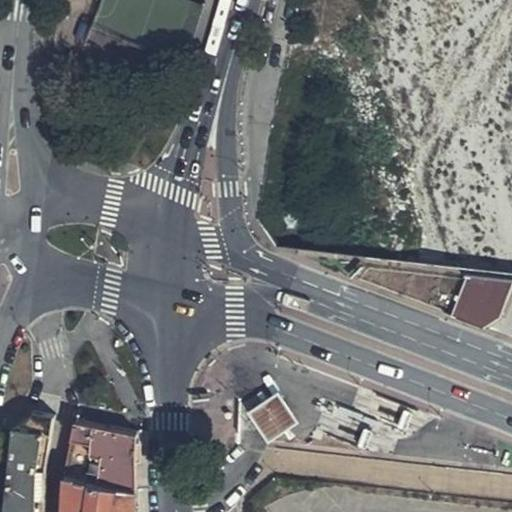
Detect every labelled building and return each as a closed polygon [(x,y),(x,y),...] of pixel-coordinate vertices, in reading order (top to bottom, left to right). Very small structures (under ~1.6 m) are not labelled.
[(170,50),(188,0),(186,0),(106,0),(98,24),(170,50)] [(511,285),(511,282),(466,278),(452,317),(483,330),(500,318),(511,285)] [(282,388),(253,408),(265,425),(273,437),(302,417),(282,388)] [(47,511),(48,481),(49,461),(56,423),(57,414),(34,410),(17,425),(15,435),(10,487),(7,511),(47,511)] [(113,481),(139,486),(140,430),(95,421),(78,418),(71,458),(68,473),(113,481)] [(139,511),(139,486),(113,481),(68,473),(67,511),(139,511)]
